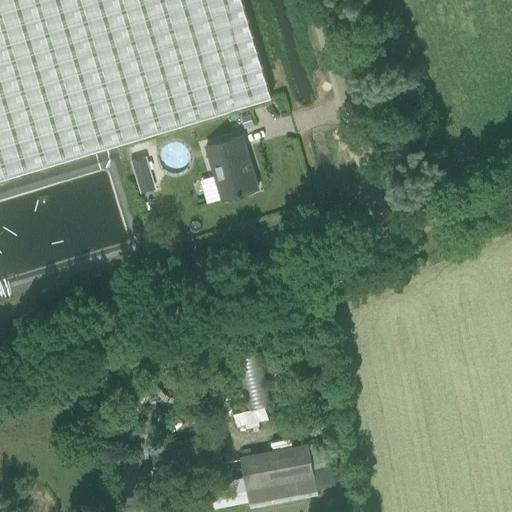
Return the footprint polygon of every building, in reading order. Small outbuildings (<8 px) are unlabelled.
[(0,0),(0,178),(274,95),(245,0),(0,0)] [(254,125),(250,114),(241,117),(245,128),(254,125)] [(258,188),(241,135),(207,145),(223,199),(258,188)] [(135,177),(149,173),(144,156),(130,160),(135,177)] [(248,409),(235,410),(236,424),(266,423),(263,352),(246,353),(248,409)] [(306,371),(302,352),(293,353),(297,373),(306,371)] [(241,453),(244,474),(250,502),(318,489),(310,441),(286,445),(284,434),(272,436),(274,447),(241,453)] [(210,481),(225,479),(217,436),(153,448),(159,480),(208,470),(210,481)] [(171,501),(173,511),(190,511),(191,511),(189,498),(171,501)] [(120,511),(144,511),(143,503),(120,508),(120,511)]
